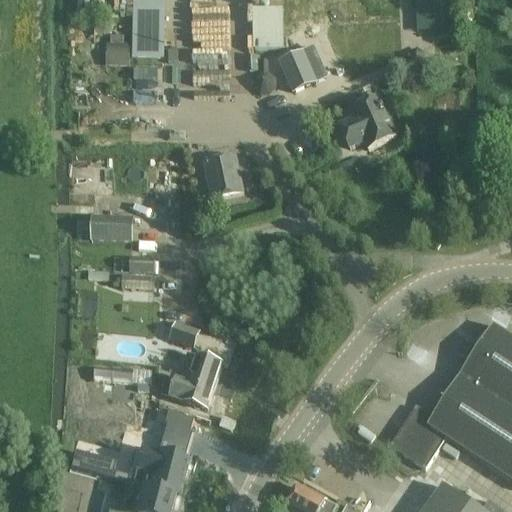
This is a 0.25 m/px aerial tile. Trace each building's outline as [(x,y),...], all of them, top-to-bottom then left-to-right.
[(132,0),(132,62),(159,62),(159,0),(132,0)] [(449,0),(432,0),(434,32),(451,31),(449,0)] [(129,48),(107,47),(106,68),(129,68),(129,48)] [(258,58),(248,58),(248,75),(258,74),(258,58)] [(259,74),(252,82),(252,92),(259,98),(269,98),(276,91),(276,81),(268,74),(268,63),(259,63),(259,74)] [(312,64),(282,79),(295,104),(300,101),(297,94),(321,82),(312,64)] [(398,140),(380,102),(351,115),(354,123),(340,129),(350,152),(364,146),(368,154),(398,140)] [(244,195),(236,159),(204,166),(212,202),(244,195)] [(135,221),(92,219),(91,244),(133,247),(135,221)] [(155,261),(130,260),(130,276),(154,278),(155,261)] [(152,281),(122,279),(122,292),(151,294),(152,281)] [(199,333),(176,326),(171,343),(193,350),(199,333)] [(491,332),(461,379),(511,413),(511,340),(497,330),(491,332)] [(188,357),(179,384),(213,396),(222,368),(198,360),(188,357)] [(417,410),(390,450),(426,474),(446,443),(511,485),(511,413),(461,379),(434,421),(417,410)] [(165,380),(161,398),(170,401),(208,413),(213,396),(179,384),(176,383),(165,380)] [(169,415),(166,427),(191,434),(194,424),(169,415)] [(223,420),(219,429),(230,433),(232,434),(236,424),(232,423),(223,420)] [(23,442),(10,441),(10,450),(23,451),(23,442)] [(74,455),(70,472),(125,487),(173,499),(177,500),(187,464),(157,456),(157,459),(134,453),(127,480),(112,476),(115,466),(74,455)] [(109,511),(108,511),(169,511),(173,499),(125,487),(118,511),(109,511)] [(476,511),(444,489),(427,511),(476,511)] [(337,511),(338,511),(298,490),(293,499),(289,497),(283,507),(287,509),(285,511),(337,511)]
